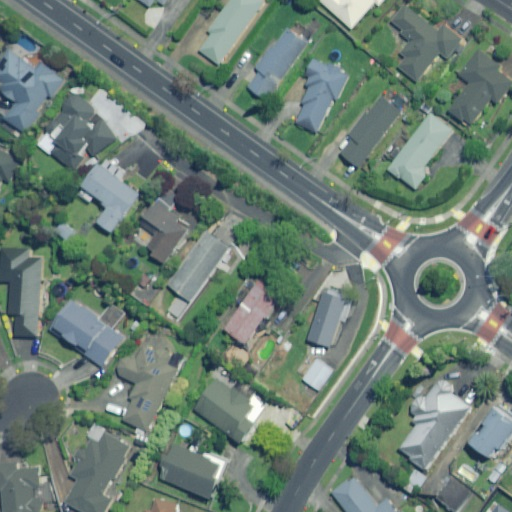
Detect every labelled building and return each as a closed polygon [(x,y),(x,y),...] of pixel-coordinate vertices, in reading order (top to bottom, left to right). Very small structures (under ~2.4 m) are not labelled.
[(271,4),(264,0),(234,0),(212,32),(215,34),(203,51),(226,67),(271,4)] [(321,0),(355,30),(379,3),(382,6),(387,0),(321,0)] [(439,32),(406,5),(392,23),(413,40),(403,53),(409,58),(400,69),(418,83),(443,54),(449,59),(463,42),(444,26),(439,32)] [(309,44),(289,30),(276,49),(274,48),(259,69),(263,72),(252,88),(269,100),(309,44)] [(502,67),(477,47),(466,61),(471,64),(461,77),(471,84),(451,110),(473,127),(493,100),(499,104),(511,87),(511,81),(499,71),(502,67)] [(39,70),(13,51),(0,68),(0,86),(21,102),(8,119),(28,133),(68,79),(45,62),(39,70)] [(306,75),(311,77),(307,86),(313,89),(296,122),(318,133),(335,100),(338,101),(351,75),(332,66),(315,57),(306,75)] [(102,111),(80,93),(50,130),(66,142),(56,153),(77,170),(92,151),(102,158),(121,135),(98,116),(102,111)] [(403,113),(382,96),(367,115),(366,114),(350,135),(355,138),(342,154),(361,168),(403,113)] [(454,131),(432,114),(391,170),(418,189),(431,172),(426,168),(454,131)] [(0,184),(3,179),(9,182),(19,160),(0,151),(0,184)] [(126,171),(109,159),(83,195),(95,204),(101,196),(116,207),(105,223),(118,233),(147,194),(123,176),(126,171)] [(180,213),(163,200),(145,223),(162,236),(151,250),(170,264),(203,221),(184,207),(180,213)] [(235,249),(212,232),(173,285),(196,302),(235,249)] [(47,252),(5,249),(3,282),(13,282),(11,315),(19,315),(18,336),(41,338),(43,300),(47,252)] [(286,297),(265,281),(254,296),(246,290),(238,300),(247,307),(230,329),(250,345),(286,297)] [(349,299),(326,292),(310,341),(332,348),(349,299)] [(102,318),(76,299),(54,331),(107,367),(127,337),(117,331),(128,314),(113,303),(102,318)] [(140,361),(133,357),(131,358),(130,358),(128,359),(127,360),(126,361),(124,362),(124,363),(123,365),(122,367),(122,368),(122,370),(122,371),(123,373),(123,375),(124,376),(141,384),(134,399),(137,401),(128,420),(154,432),(187,361),(173,354),(160,349),(159,352),(147,347),(140,361)] [(336,371),(318,359),(305,380),(322,391),(336,371)] [(428,471),(471,408),(453,396),(457,390),(439,378),(411,420),(422,428),(404,454),(428,471)] [(234,390),(220,380),(198,410),(244,444),(271,408),(255,396),(258,393),(241,380),(234,390)] [(511,440),(511,418),(499,410),(475,443),(498,460),(511,440)] [(77,456),(81,462),(75,476),(83,480),(70,503),(85,511),(109,511),(116,500),(107,495),(134,447),(109,433),(103,444),(99,441),(77,456)] [(228,465),(178,445),(164,479),(214,499),(228,465)] [(22,470),(22,465),(0,466),(0,491),(4,492),(5,511),(44,511),(44,500),(36,501),(35,488),(43,488),(42,469),(22,470)] [(457,511),(473,492),(453,476),(437,497),(455,511),(457,511)] [(379,508),(353,477),(332,495),(345,511),(397,511),(388,500),(379,508)] [(178,511),(180,506),(159,500),(155,511),(154,511),(150,511),(149,511),(178,511)]
